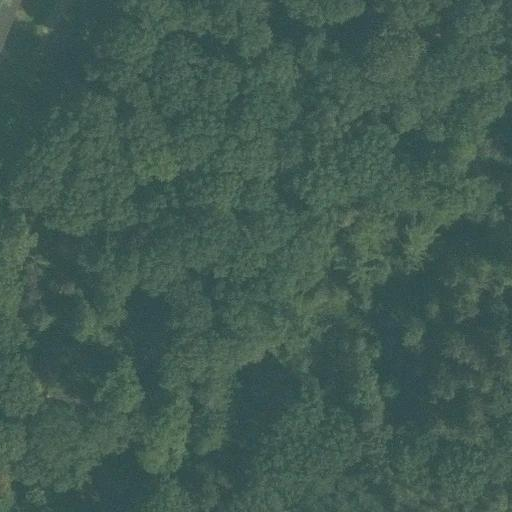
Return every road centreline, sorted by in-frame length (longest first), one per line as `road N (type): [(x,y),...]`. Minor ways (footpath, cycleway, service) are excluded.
road 1 (track): [(151,0),(117,77),(62,147),(25,230),(14,284),(33,389)]
road 2 (track): [(16,511),(13,465),(33,389)]
